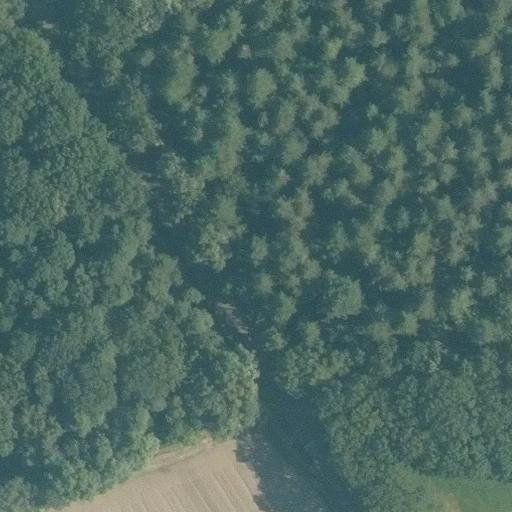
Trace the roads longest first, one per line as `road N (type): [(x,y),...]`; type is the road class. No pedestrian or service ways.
road 1 (tertiary): [(273,392),(21,0)]
road 2 (tertiary): [(273,392),(511,394)]
road 3 (track): [(55,52),(95,33),(152,26),(225,0)]
road 4 (unclassified): [(347,511),(273,392)]
